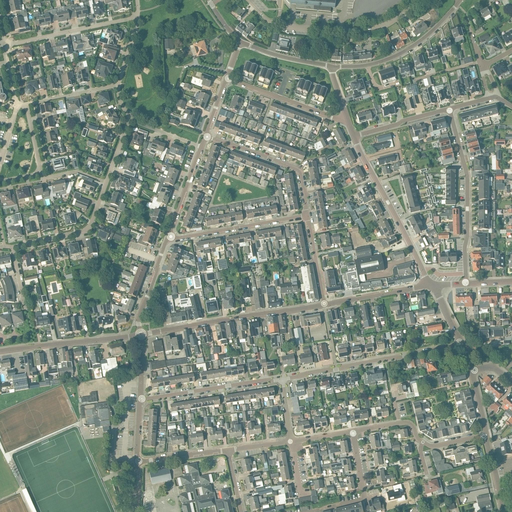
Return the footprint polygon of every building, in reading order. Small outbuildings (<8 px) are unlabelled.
[(124,0),(115,0),(118,11),(119,11),(119,12),(123,11),(122,10),(127,9),(126,5),(126,4),(125,1),(125,2),(124,0)] [(286,0),(287,1),(290,1),(290,4),(296,5),(296,9),(331,12),(331,8),(335,8),(335,0),(286,0)] [(88,2),(90,9),(93,8),(95,15),(97,14),(100,16),(101,13),(104,13),(103,11),(104,10),(103,6),(102,6),(102,4),(100,4),(97,2),(95,5),(93,5),(92,1),(89,1),(89,2),(88,2)] [(80,7),(83,18),(85,18),(85,17),(88,16),(87,10),(90,9),(88,2),(83,3),(83,7),(80,7)] [(70,6),(72,13),(75,12),(77,19),(80,18),(80,19),(83,18),(80,7),(77,8),(77,5),(70,6)] [(20,6),(10,8),(12,13),(20,11),(20,15),(27,14),(26,10),(22,11),(20,6)] [(72,13),(70,6),(64,7),(65,11),(62,11),(64,22),(67,22),(67,21),(69,20),(68,14),(72,13)] [(243,11),(240,8),(236,13),(239,16),(238,16),(241,18),(246,13),(243,11)] [(52,10),(53,17),(57,16),(58,23),(61,22),(61,23),(64,22),(62,11),(59,12),(58,9),(52,10)] [(495,12),(493,9),(489,11),(487,9),(480,13),(484,19),(495,12)] [(43,15),(45,26),(48,26),(48,25),(51,24),(49,18),(53,17),(52,10),(46,11),(46,15),(43,15)] [(45,26),(43,15),(40,16),(39,13),(33,14),(35,21),(38,20),(40,27),(43,26),(43,27),(45,26)] [(27,14),(20,15),(21,18),(13,20),(12,20),(12,24),(14,23),(14,25),(24,23),(23,18),(27,17),(27,14)] [(476,17),(471,21),(474,26),(479,22),(476,17)] [(24,23),(14,25),(15,31),(23,29),(24,32),(30,31),(30,28),(25,29),(24,23)] [(250,24),(249,23),(246,26),(248,27),(246,30),(239,24),(236,29),(246,37),(250,33),(254,27),(250,24)] [(424,24),(417,30),(412,33),(415,37),(420,33),(420,34),(427,28),(424,24)] [(106,33),(110,34),(109,38),(110,38),(109,44),(114,46),(115,42),(116,40),(119,41),(122,33),(107,29),(106,33)] [(460,29),(452,31),(454,39),(463,37),(460,29)] [(502,37),(507,44),(511,41),(511,29),(506,33),(507,34),(502,37)] [(404,45),(402,41),(409,37),(406,34),(405,33),(404,31),(398,34),(390,38),(393,45),(394,45),(397,49),(404,45)] [(82,41),(73,43),(75,50),(84,48),(84,50),(94,48),(92,36),(89,37),(89,35),(84,36),(84,38),(82,38),(82,41)] [(489,51),(488,52),(490,54),(491,54),(491,55),(500,50),(497,45),(501,43),(497,37),(492,40),(493,42),(486,46),(489,51)] [(173,39),(163,40),(163,50),(173,49),(173,39)] [(448,39),(439,42),(442,52),(451,50),(448,39)] [(61,42),(63,53),(66,52),(67,55),(73,54),(72,47),(68,48),(66,42),(64,42),(63,41),(61,42)] [(63,53),(61,42),(58,43),(55,44),(57,52),(53,53),(54,58),(58,57),(61,57),(60,53),(63,53)] [(204,42),(193,45),(197,57),(203,55),(203,56),(207,55),(205,47),(204,42)] [(288,52),(289,44),(278,42),(276,50),(288,52)] [(24,51),(17,53),(18,60),(22,59),(23,62),(28,60),(27,57),(31,56),(30,50),(31,50),(30,45),(23,47),(24,51)] [(55,60),(54,58),(53,53),(50,53),(48,45),(40,47),(42,58),(48,57),(49,61),(55,60)] [(116,53),(111,52),(113,48),(104,45),(102,53),(106,54),(104,59),(113,62),(116,53)] [(352,60),(352,55),(352,50),(352,47),(349,47),(349,50),(348,50),(348,55),(343,55),(343,61),(352,60)] [(435,48),(426,51),(429,59),(437,56),(435,48)] [(340,61),(341,55),(338,55),(338,50),(331,50),(331,60),(337,60),(340,61)] [(355,52),(354,50),(352,50),(352,55),(353,55),(353,61),(362,60),(371,58),(371,54),(365,54),(365,51),(355,52)] [(422,57),(413,59),(415,67),(424,65),(422,57)] [(64,61),(57,63),(58,66),(51,68),(52,71),(65,69),(64,61)] [(247,79),(252,64),(249,62),(248,64),(246,63),(245,66),(244,66),(243,68),(244,68),(241,77),(247,79)] [(105,76),(104,74),(107,72),(109,73),(110,73),(112,67),(111,67),(99,63),(98,63),(95,75),(96,75),(97,76),(98,77),(99,76),(100,77),(102,76),(103,77),(105,76)] [(502,63),(493,68),(494,69),(493,70),(495,74),(496,73),(498,77),(510,71),(511,74),(511,65),(505,68),(502,63)] [(252,64),(247,79),(252,81),(255,72),(256,73),(257,71),(256,70),(257,67),(255,66),(256,65),(252,64)] [(407,65),(398,67),(401,75),(409,73),(410,76),(414,75),(412,68),(408,69),(407,65)] [(29,66),(20,68),(20,71),(21,75),(21,74),(22,79),(23,78),(24,80),(27,79),(27,78),(31,77),(29,66)] [(85,72),(77,74),(79,84),(87,82),(86,76),(89,75),(88,67),(84,68),(85,72)] [(263,85),(268,69),(265,68),(264,70),(262,69),(261,72),(260,72),(259,74),(260,74),(257,83),(263,85)] [(379,72),(383,85),(396,81),(392,68),(379,72)] [(268,69),(263,85),(268,87),(271,78),(272,78),(273,76),(272,76),(273,73),(271,72),(272,71),(268,69)] [(67,76),(61,77),(64,87),(71,86),(70,80),(73,79),(72,72),(66,74),(67,76)] [(204,80),(202,85),(209,87),(211,81),(209,80),(210,77),(203,74),(201,79),(204,80)] [(51,90),(58,89),(57,84),(60,83),(59,75),(48,77),(51,90)] [(456,98),(456,99),(460,98),(459,97),(464,96),(461,85),(464,84),(462,77),(458,78),(460,83),(451,85),(455,99),(456,98)] [(470,83),(469,79),(464,80),(467,92),(470,91),(471,94),(473,94),(476,95),(478,94),(479,92),(478,87),(479,87),(479,86),(478,84),(477,84),(477,82),(470,83)] [(300,96),(306,81),(303,80),(302,81),(300,80),(298,84),(298,83),(297,85),(298,86),(295,94),(300,96)] [(310,90),(310,88),(311,84),(309,84),(309,82),(306,81),(300,96),(306,98),(309,90),(310,90)] [(365,90),(361,81),(358,82),(357,81),(354,83),(350,84),(350,86),(349,86),(351,91),(352,90),(352,91),(353,91),(354,95),(352,95),(354,99),(361,97),(360,93),(358,93),(358,92),(365,90)] [(27,88),(25,91),(25,94),(28,96),(31,95),(33,92),(33,91),(38,90),(37,85),(35,85),(35,82),(26,84),(27,88)] [(316,102),(322,87),(319,85),(318,87),(316,86),(314,89),(313,91),(314,91),(311,100),(316,102)] [(419,95),(416,85),(405,88),(406,93),(413,91),(415,96),(419,95)] [(449,100),(447,94),(451,93),(449,85),(443,87),(444,90),(438,92),(441,102),(442,102),(442,103),(445,102),(445,101),(449,100)] [(322,87),(316,102),(322,104),(325,96),(326,96),(326,94),(327,90),(325,89),(325,88),(322,87)] [(428,106),(428,107),(431,106),(431,105),(435,104),(431,90),(423,92),(423,93),(422,93),(424,102),(425,102),(426,106),(428,106)] [(102,95),(98,96),(101,106),(105,105),(105,103),(109,103),(108,98),(109,98),(108,93),(101,94),(102,95)] [(174,102),(184,106),(186,102),(180,100),(182,95),(177,93),(174,102)] [(195,99),(206,104),(209,97),(200,94),(197,93),(196,97),(195,99)] [(232,102),(242,106),(243,102),(242,102),(243,99),(235,96),(232,102)] [(415,105),(418,104),(416,97),(411,98),(411,99),(405,101),(408,111),(414,109),(413,105),(414,105),(415,105)] [(206,104),(195,99),(191,98),(189,101),(197,104),(196,107),(204,110),(206,104)] [(82,108),(79,108),(77,101),(67,103),(69,112),(76,110),(76,113),(79,113),(81,123),(85,122),(82,108)] [(254,113),(257,104),(251,101),(248,110),(251,111),(251,112),(254,113)] [(381,109),(384,117),(388,116),(391,115),(395,114),(394,110),(400,109),(398,101),(392,103),(393,106),(381,109)] [(240,109),(242,106),(232,102),(230,109),(238,112),(239,108),(240,109)] [(257,104),(254,113),(257,114),(257,113),(261,114),(264,106),(257,104)] [(269,111),(275,113),(278,106),(272,104),(269,111)] [(49,116),(57,115),(55,109),(51,109),(50,105),(40,107),(41,110),(40,111),(41,113),(41,114),(42,115),(49,113),(49,116)] [(278,106),(275,113),(281,115),(283,108),(278,106)] [(478,110),(480,120),(498,115),(496,106),(478,110)] [(95,112),(97,115),(99,117),(105,113),(109,119),(108,122),(115,125),(117,119),(117,118),(114,112),(113,113),(111,109),(109,111),(108,107),(100,109),(100,110),(95,112)] [(286,117),(289,110),(283,108),(281,115),(279,121),(281,122),(282,120),(285,121),(286,117)] [(359,123),(372,119),(371,116),(376,114),(375,109),(369,111),(356,115),(357,118),(358,120),(357,121),(357,123),(359,123)] [(292,120),(295,113),(289,110),(286,117),(292,120)] [(480,120),(478,110),(460,115),(462,124),(480,120)] [(188,119),(196,122),(199,115),(186,111),(185,114),(189,115),(188,119)] [(295,113),(292,120),(298,122),(301,115),(295,113)] [(57,115),(49,116),(49,117),(49,120),(43,121),(45,129),(55,127),(53,122),(56,121),(56,119),(57,118),(57,115)] [(304,124),(306,117),(301,115),(298,122),(300,122),(304,124)] [(309,126),(312,119),(306,117),(304,124),(302,127),(305,128),(306,125),(309,126)] [(196,122),(188,119),(187,122),(182,120),(181,123),(194,128),(196,122)] [(316,128),(318,121),(312,119),(309,126),(307,133),(305,138),(311,141),(313,139),(314,136),(309,134),(310,132),(311,132),(313,127),(316,128)] [(437,121),(439,131),(446,129),(443,120),(437,121)] [(439,131),(437,121),(430,123),(433,132),(439,131)] [(224,132),(227,125),(221,123),(218,130),(224,132)] [(89,124),(87,129),(97,132),(99,127),(89,124)] [(224,132),(230,134),(232,128),(227,125),(224,132)] [(418,126),(422,139),(425,138),(424,135),(430,133),(428,126),(425,127),(424,125),(420,126),(420,125),(418,126)] [(422,139),(418,126),(416,127),(412,128),(413,130),(410,131),(412,138),(417,137),(418,140),(422,139)] [(230,134),(236,136),(238,130),(232,128),(230,134)] [(52,134),(46,135),(48,143),(57,141),(55,134),(58,133),(57,129),(51,131),(52,134)] [(337,141),(344,138),(340,129),(333,132),(337,141)] [(140,147),(143,139),(145,140),(148,133),(139,130),(137,133),(136,133),(132,144),(140,147)] [(236,136),(241,139),(244,132),(238,130),(236,136)] [(474,133),(474,130),(471,131),(472,134),(465,135),(467,141),(473,139),(476,138),(477,138),(477,137),(478,137),(477,133),(476,133),(475,133),(474,133)] [(249,134),(244,132),(241,139),(247,141),(251,131),(249,134)] [(247,141),(253,143),(256,134),(256,133),(251,131),(247,141)] [(103,132),(100,141),(107,143),(107,142),(111,143),(113,137),(110,136),(110,134),(103,132)] [(256,134),(253,143),(259,145),(261,138),(257,137),(258,134),(256,134)] [(375,152),(389,148),(393,147),(391,140),(392,140),(390,134),(376,138),(378,144),(387,141),(387,142),(373,145),(375,152)] [(344,138),(337,141),(340,146),(342,145),(343,147),(347,146),(345,143),(346,143),(344,138)] [(477,141),(476,138),(473,139),(474,141),(467,143),(469,149),(479,146),(479,145),(480,145),(479,141),(478,141),(477,141)] [(268,149),(271,142),(265,139),(262,146),(268,149)] [(329,145),(334,143),(332,140),(327,142),(326,139),(320,142),(323,148),(328,145),(329,145)] [(442,142),(441,139),(442,139),(441,139),(438,140),(439,142),(438,143),(437,144),(438,148),(439,147),(440,148),(441,148),(450,145),(448,140),(442,142)] [(89,140),(87,145),(95,148),(97,143),(89,140)] [(156,151),(159,142),(153,140),(152,144),(149,143),(147,149),(150,150),(149,151),(150,153),(155,155),(156,151)] [(159,142),(156,151),(162,153),(162,154),(160,160),(157,159),(156,161),(159,162),(159,160),(162,161),(165,154),(167,149),(164,147),(165,145),(159,142)] [(268,149),(274,151),(277,144),(271,142),(268,149)] [(62,143),(59,143),(54,144),(55,147),(49,148),(50,155),(51,156),(54,156),(54,154),(58,154),(58,155),(65,153),(63,148),(62,143)] [(175,154),(178,147),(172,144),(168,155),(174,157),(175,154)] [(274,151),(280,153),(282,146),(277,144),(274,151)] [(444,150),(443,147),(450,145),(441,148),(441,150),(440,151),(439,152),(440,156),(442,155),(442,156),(452,153),(450,148),(444,150)] [(219,148),(213,146),(210,152),(217,155),(219,150),(224,152),(223,155),(226,157),(228,152),(228,150),(226,149),(219,147),(219,148)] [(280,153),(286,155),(288,148),(282,146),(280,153)] [(479,147),(479,146),(469,149),(470,154),(477,152),(478,155),(477,155),(481,154),(480,154),(479,151),(480,151),(482,150),(481,146),(479,147)] [(99,149),(98,149),(95,148),(93,154),(105,158),(107,152),(105,152),(106,149),(100,147),(99,149)] [(178,147),(175,154),(181,157),(181,158),(179,163),(182,164),(183,159),(184,159),(186,153),(183,152),(184,149),(178,147)] [(286,155),(291,157),(294,150),(288,148),(286,155)] [(343,160),(353,155),(350,150),(349,151),(348,148),(340,153),(342,156),(341,156),(343,160)] [(291,157),(297,159),(300,152),(294,150),(291,157)] [(217,155),(210,152),(208,158),(215,160),(217,155)] [(231,152),(228,159),(227,163),(233,165),(236,154),(231,152)] [(300,152),(297,159),(303,161),(306,154),(300,152)] [(452,162),(452,159),(453,158),(452,153),(442,156),(442,157),(440,157),(443,165),(453,162),(453,161),(452,162)] [(242,156),(236,154),(233,165),(238,167),(242,156)] [(379,166),(395,162),(399,161),(397,154),(393,155),(377,159),(379,166)] [(124,164),(134,168),(139,156),(136,155),(133,162),(126,159),(125,162),(125,161),(124,164)] [(350,166),(352,165),(356,163),(354,161),(355,160),(353,155),(343,160),(346,165),(349,163),(350,166)] [(101,173),(103,169),(102,168),(103,165),(96,162),(97,159),(90,156),(88,161),(92,162),(90,169),(100,173),(100,172),(101,173)] [(243,165),(245,166),(248,159),(242,156),(238,167),(242,168),(243,165)] [(54,165),(52,165),(54,170),(65,168),(63,160),(66,160),(65,157),(56,158),(57,162),(54,162),(54,165)] [(325,167),(327,166),(326,163),(325,157),(319,158),(320,164),(323,163),(323,164),(320,165),(316,165),(315,162),(308,163),(309,170),(319,168),(325,167)] [(206,163),(213,166),(214,163),(219,165),(218,166),(222,167),(224,163),(220,162),(215,160),(208,158),(206,163)] [(245,166),(251,168),(250,170),(254,161),(248,159),(245,166)] [(253,169),(257,170),(259,163),(254,161),(250,170),(252,171),(253,169)] [(204,169),(211,172),(213,166),(206,163),(204,169)] [(257,170),(262,172),(265,165),(259,163),(257,170)] [(409,173),(411,172),(409,165),(399,167),(399,165),(400,165),(399,163),(394,164),(394,165),(388,167),(382,168),(384,176),(390,174),(389,170),(393,169),(394,172),(397,172),(397,171),(399,170),(401,175),(409,173)] [(134,168),(124,164),(123,167),(124,167),(123,170),(129,172),(128,176),(127,175),(127,176),(134,178),(136,172),(133,171),(134,168)] [(176,179),(178,172),(172,169),(173,167),(167,165),(165,171),(169,172),(167,176),(176,179)] [(262,172),(268,174),(271,167),(265,165),(262,172)] [(488,174),(488,165),(484,165),(474,165),(474,169),(475,169),(475,171),(482,171),(482,174),(488,174)] [(351,174),(354,173),(355,176),(362,173),(360,168),(359,169),(358,166),(349,170),(351,174)] [(271,167),(268,174),(274,176),(277,169),(271,167)] [(209,177),(211,172),(204,169),(202,175),(209,177)] [(496,170),(496,180),(502,180),(504,180),(504,175),(501,175),(501,170),(500,170),(496,170)] [(365,181),(364,178),(362,173),(355,176),(357,180),(355,181),(357,185),(365,181)] [(207,183),(209,177),(202,175),(200,180),(207,183)] [(142,181),(134,178),(127,176),(126,179),(120,177),(118,182),(117,182),(116,185),(117,186),(116,187),(120,188),(120,189),(123,190),(124,190),(127,191),(129,186),(134,188),(135,183),(142,186),(142,184),(143,183),(142,181)] [(173,186),(176,179),(167,176),(166,180),(162,178),(160,184),(159,184),(166,187),(167,184),(173,186)] [(82,177),(81,180),(84,181),(82,188),(93,192),(95,185),(87,182),(88,179),(82,177)] [(319,180),(311,181),(312,187),(320,186),(319,183),(323,183),(326,183),(327,183),(328,188),(333,187),(332,182),(331,182),(331,178),(327,179),(327,178),(322,179),(319,180)] [(342,187),(346,185),(346,184),(353,181),(352,178),(345,182),(341,184),(342,187)] [(205,188),(207,183),(200,180),(198,186),(199,186),(197,190),(207,194),(209,190),(205,188)] [(502,185),(502,180),(496,180),(496,190),(509,190),(509,187),(504,187),(504,184),(502,185)] [(58,183),(60,193),(66,191),(67,194),(69,194),(71,188),(71,186),(65,187),(64,182),(61,182),(58,183)] [(60,193),(58,183),(54,184),(51,184),(52,190),(49,190),(50,198),(56,196),(55,193),(60,193)] [(156,194),(168,198),(171,192),(165,189),(166,187),(159,184),(157,190),(156,194)] [(359,191),(362,190),(365,194),(371,191),(368,186),(366,184),(358,188),(359,191)] [(41,186),(33,188),(35,196),(41,195),(42,198),(49,196),(47,189),(42,190),(41,186)] [(325,197),(337,195),(337,193),(335,193),(334,188),(326,190),(326,194),(329,193),(329,195),(325,196),(325,197)] [(21,191),(17,192),(18,200),(18,203),(25,202),(24,199),(29,198),(29,201),(34,200),(32,193),(28,194),(27,189),(23,190),(22,189),(21,189),(21,191)] [(371,191),(365,194),(367,199),(369,198),(370,201),(374,199),(373,196),(374,196),(371,191)] [(75,192),(73,198),(76,200),(74,206),(86,210),(89,202),(80,198),(81,194),(75,192)] [(9,193),(0,195),(2,203),(7,202),(8,206),(15,205),(14,199),(10,200),(9,193)] [(131,215),(132,211),(124,209),(125,206),(121,205),(122,203),(120,203),(122,196),(114,193),(110,203),(118,206),(117,210),(131,215)] [(202,195),(195,193),(193,199),(200,201),(202,195)] [(158,199),(154,197),(152,204),(159,207),(160,203),(166,205),(168,198),(156,194),(155,194),(159,196),(158,199)] [(142,200),(137,198),(134,207),(139,209),(142,200)] [(191,204),(198,207),(200,201),(193,199),(191,204)] [(350,202),(346,204),(347,208),(350,213),(354,210),(353,207),(354,207),(352,204),(351,205),(350,202)] [(374,212),(380,208),(378,204),(377,204),(375,202),(370,205),(374,212)] [(152,204),(150,208),(156,210),(151,221),(160,224),(164,213),(158,210),(159,207),(152,204)] [(189,210),(196,212),(198,207),(191,204),(189,210)] [(258,210),(255,210),(254,207),(251,208),(251,207),(253,218),(259,217),(258,210)] [(335,208),(317,211),(318,217),(325,216),(325,213),(328,212),(336,210),(335,208)] [(377,219),(379,218),(383,216),(382,214),(383,214),(380,208),(374,212),(377,219)] [(65,215),(63,217),(64,219),(65,220),(66,226),(76,224),(75,222),(76,222),(79,218),(82,214),(75,209),(73,212),(73,214),(68,215),(67,214),(65,215)] [(116,225),(121,213),(114,210),(113,214),(107,211),(106,214),(108,215),(106,220),(109,221),(108,222),(113,224),(116,225)] [(187,216),(194,218),(196,212),(189,210),(187,216)] [(35,227),(39,226),(37,216),(29,218),(31,224),(26,225),(28,234),(36,233),(35,227)] [(185,221),(192,224),(194,218),(187,216),(185,221)] [(411,226),(419,222),(419,221),(419,222),(417,217),(409,221),(411,226)] [(383,230),(389,226),(387,221),(386,222),(385,219),(381,221),(382,224),(380,225),(383,230)] [(43,231),(53,229),(52,220),(41,223),(43,231)] [(192,224),(185,221),(183,227),(190,230),(196,229),(201,228),(201,225),(196,225),(192,224)] [(413,230),(422,226),(419,222),(411,226),(413,230)] [(145,235),(154,238),(155,235),(157,236),(158,232),(156,232),(157,231),(153,230),(154,227),(145,223),(143,228),(147,229),(145,235)] [(9,238),(21,236),(19,224),(14,225),(15,228),(8,229),(9,238)] [(294,230),(289,231),(289,233),(302,231),(301,225),(293,226),(294,230)] [(389,226),(383,230),(379,232),(381,237),(384,235),(386,237),(392,234),(391,232),(392,231),(389,226)] [(422,226),(413,230),(413,231),(416,235),(424,231),(422,227),(422,226)] [(114,232),(106,228),(104,231),(101,229),(97,238),(101,239),(101,240),(104,242),(105,241),(106,241),(108,237),(111,238),(114,232)] [(280,230),(280,229),(274,230),(275,237),(276,241),(278,241),(282,241),(281,236),(284,235),(283,229),(280,230)] [(426,233),(428,238),(429,238),(431,237),(436,234),(434,229),(426,233)] [(116,232),(113,237),(121,240),(123,235),(116,232)] [(263,239),(262,232),(256,233),(257,240),(261,240),(261,244),(262,244),(263,248),(266,247),(266,244),(264,244),(263,239)] [(489,233),(482,233),(482,236),(475,236),(475,238),(474,238),(474,242),(485,242),(485,236),(489,236),(489,233)] [(154,238),(145,235),(143,235),(142,237),(140,237),(137,243),(147,247),(148,244),(152,245),(153,245),(155,242),(153,241),(154,238)] [(384,249),(397,242),(394,236),(381,243),(384,249)] [(296,242),(291,242),(291,245),(292,245),(304,243),(303,237),(296,238),(296,242)] [(432,240),(431,237),(429,238),(428,238),(426,239),(425,237),(418,241),(422,249),(428,247),(427,244),(433,241),(432,240)] [(214,240),(216,252),(217,251),(217,252),(224,251),(222,240),(220,241),(220,239),(214,240)] [(340,239),(322,242),(322,244),(322,245),(321,246),(321,248),(322,248),(323,248),(323,249),(330,248),(330,245),(337,244),(341,244),(340,239)] [(216,252),(214,240),(208,241),(209,249),(212,248),(212,253),(214,253),(215,256),(218,255),(217,252),(217,251),(216,252)] [(92,254),(97,253),(94,241),(85,243),(88,253),(84,253),(85,260),(93,258),(92,254)] [(202,242),(196,244),(193,245),(195,251),(197,251),(200,251),(200,255),(201,255),(202,259),(203,259),(205,258),(206,258),(206,254),(204,255),(202,242)] [(475,246),(475,248),(482,248),(482,253),(491,252),(491,248),(485,248),(485,242),(474,242),(474,246),(475,246)] [(76,259),(84,257),(82,250),(78,251),(77,244),(72,245),(68,246),(69,250),(70,250),(71,256),(75,255),(76,259)] [(357,260),(372,257),(369,246),(354,250),(357,260)] [(191,262),(191,260),(194,262),(194,257),(186,254),(187,252),(182,250),(175,247),(173,253),(183,257),(184,256),(188,258),(187,261),(191,262)] [(63,257),(67,256),(65,248),(61,249),(61,248),(57,249),(56,248),(54,248),(54,250),(53,250),(55,260),(59,259),(60,259),(62,259),(62,258),(63,258),(63,257)] [(46,266),(52,264),(51,258),(47,258),(46,251),(45,251),(44,250),(42,251),(41,252),(38,253),(41,263),(45,262),(46,266)] [(396,260),(404,258),(402,252),(398,253),(398,252),(394,253),(394,254),(391,255),(392,260),(395,259),(396,260)] [(473,271),(480,271),(479,259),(482,259),(482,258),(482,253),(481,253),(481,252),(471,253),(471,259),(475,259),(476,262),(473,262),(473,271)] [(495,259),(494,259),(494,260),(497,260),(496,268),(497,268),(498,269),(500,269),(500,268),(503,268),(503,256),(498,256),(498,252),(494,252),(495,259)] [(183,257),(173,253),(170,259),(178,262),(179,259),(183,261),(183,260),(195,264),(195,262),(194,262),(191,260),(191,262),(187,261),(188,258),(184,256),(183,257)] [(26,261),(27,268),(36,266),(34,259),(31,260),(30,255),(22,256),(23,261),(26,261)] [(290,258),(288,258),(289,264),(295,263),(295,260),(299,259),(300,266),(305,265),(305,262),(307,261),(306,255),(299,256),(293,257),(290,258)] [(381,255),(354,261),(355,266),(357,276),(364,275),(384,271),(381,255)] [(178,262),(170,259),(168,265),(179,269),(180,267),(180,268),(181,267),(177,265),(178,262)] [(219,270),(228,269),(226,259),(217,261),(219,270)] [(487,272),(487,271),(492,270),(492,261),(487,261),(487,264),(483,264),(483,271),(484,271),(485,272),(487,272)] [(206,267),(205,262),(202,263),(202,266),(197,267),(199,273),(207,271),(207,267),(206,267)] [(415,280),(414,275),(412,262),(397,266),(395,267),(392,271),(393,274),(392,274),(393,276),(398,275),(398,276),(402,275),(402,276),(404,284),(414,282),(415,280)] [(147,268),(139,265),(138,268),(134,267),(133,270),(137,271),(145,274),(147,268)] [(179,269),(168,265),(166,271),(174,273),(174,272),(182,275),(183,272),(184,269),(180,268),(180,267),(179,269)] [(305,265),(300,266),(301,268),(302,273),(303,277),(303,281),(304,285),(304,287),(305,292),(307,303),(311,302),(318,301),(317,296),(312,266),(307,267),(306,265),(305,265)] [(347,268),(340,269),(341,275),(344,275),(346,285),(345,285),(346,291),(352,289),(359,288),(359,284),(355,266),(347,268)] [(301,268),(290,269),(290,270),(291,278),(291,284),(292,293),(298,292),(300,292),(299,287),(297,287),(297,283),(296,277),(295,278),(295,274),(296,274),(302,273),(301,268)] [(145,274),(137,271),(135,277),(142,280),(145,274)] [(334,277),(333,271),(324,272),(326,287),(327,293),(328,294),(334,293),(334,292),(341,291),(340,286),(342,286),(341,283),(335,284),(334,277)] [(127,274),(127,276),(130,277),(129,282),(133,283),(140,286),(142,280),(135,277),(131,276),(132,274),(128,273),(127,274)] [(214,273),(206,274),(207,282),(215,280),(214,273)] [(201,288),(199,275),(199,276),(192,277),(194,289),(201,288)] [(393,277),(395,286),(404,284),(402,276),(398,277),(398,278),(394,279),(394,277),(393,277)] [(0,281),(1,285),(2,288),(12,286),(10,281),(8,277),(0,281)] [(267,294),(266,289),(264,277),(261,277),(262,279),(260,279),(256,279),(257,288),(253,288),(256,310),(264,309),(262,295),(267,294)] [(395,286),(393,277),(391,278),(391,279),(386,280),(386,279),(386,282),(387,287),(395,286)] [(282,278),(279,279),(279,280),(280,285),(280,287),(280,292),(281,294),(285,293),(292,293),(291,284),(282,285),(282,278)] [(244,298),(247,298),(250,297),(247,280),(241,281),(244,298)] [(365,283),(359,284),(359,288),(360,290),(371,288),(370,283),(370,280),(365,281),(365,283)] [(127,286),(127,287),(138,292),(140,286),(133,283),(131,286),(128,285),(127,286)] [(126,289),(126,290),(129,292),(128,295),(136,297),(138,292),(127,287),(127,286),(123,284),(122,288),(126,289)] [(12,286),(2,288),(3,292),(4,295),(14,294),(13,290),(12,286)] [(226,295),(229,309),(234,308),(232,295),(233,294),(232,288),(225,289),(226,295)] [(276,301),(276,299),(275,293),(274,293),(273,288),(266,289),(267,294),(269,308),(280,307),(279,300),(276,301)] [(417,298),(417,301),(420,301),(421,308),(426,307),(425,300),(424,292),(410,294),(410,299),(417,298)] [(14,294),(4,295),(4,296),(4,299),(4,302),(14,303),(14,298),(14,294)] [(464,295),(464,303),(465,307),(472,307),(472,294),(464,295)] [(509,303),(510,303),(509,294),(501,295),(501,301),(502,305),(502,309),(505,308),(505,305),(509,305),(509,303)] [(464,303),(464,295),(456,295),(456,303),(464,303)] [(489,301),(489,295),(481,296),(482,309),(485,309),(485,301),(489,301)] [(494,314),(500,314),(500,309),(497,309),(498,306),(497,295),(489,295),(489,301),(489,305),(493,304),(494,306),(494,314)] [(176,323),(174,312),(171,296),(167,297),(167,298),(171,324),(176,323)] [(202,318),(197,297),(183,300),(184,308),(192,307),(193,311),(195,320),(202,318)] [(171,324),(167,298),(162,299),(163,305),(164,305),(164,309),(163,309),(166,324),(171,324)] [(124,304),(132,307),(134,302),(126,299),(124,304)] [(210,300),(206,301),(206,304),(208,313),(218,311),(216,302),(210,303),(210,300)] [(404,313),(399,314),(399,310),(398,303),(390,305),(391,311),(395,311),(397,320),(404,318),(404,313)] [(130,313),(132,307),(124,304),(123,305),(122,308),(113,304),(113,305),(114,310),(113,310),(114,312),(116,311),(117,311),(118,309),(130,313)] [(109,306),(109,305),(102,306),(104,318),(102,319),(102,318),(98,318),(99,324),(102,324),(103,325),(110,324),(109,317),(108,318),(107,315),(111,314),(110,310),(113,310),(114,310),(113,305),(109,306)] [(371,320),(369,321),(367,306),(361,307),(365,328),(373,327),(371,320)] [(185,312),(187,321),(192,320),(190,311),(193,311),(192,307),(184,308),(185,310),(185,312)] [(380,318),(380,319),(381,323),(384,322),(383,318),(384,318),(382,307),(375,308),(377,319),(380,318)] [(417,311),(412,312),(413,318),(418,317),(434,314),(433,308),(417,311)] [(349,317),(351,316),(352,320),(357,319),(356,313),(353,313),(352,309),(344,310),(345,318),(346,317),(346,319),(347,320),(349,319),(349,318),(349,317)] [(174,312),(176,323),(187,321),(185,312),(185,310),(174,312)] [(123,316),(120,317),(119,315),(118,315),(118,311),(117,311),(116,311),(114,312),(113,312),(114,316),(116,316),(118,324),(126,322),(125,317),(123,317),(123,316)] [(328,313),(327,313),(330,325),(336,324),(338,333),(345,332),(342,312),(339,313),(338,311),(337,311),(328,312),(328,313)] [(37,327),(40,326),(40,327),(43,327),(43,326),(42,318),(41,312),(35,313),(36,319),(37,327)] [(48,317),(47,313),(41,314),(41,312),(42,318),(43,326),(44,326),(44,327),(47,326),(46,325),(49,324),(48,317)] [(412,312),(405,314),(407,326),(414,324),(412,312)] [(8,314),(11,325),(10,322),(13,322),(14,325),(23,323),(21,314),(16,315),(15,313),(8,314)] [(11,325),(8,314),(8,316),(3,317),(3,315),(0,316),(0,324),(1,324),(2,327),(11,325)] [(315,316),(315,314),(311,315),(311,316),(310,316),(311,327),(321,325),(320,315),(315,316)] [(284,316),(278,317),(281,335),(287,334),(284,316)] [(311,327),(310,316),(300,318),(301,328),(311,327)] [(70,318),(72,332),(80,331),(79,326),(82,325),(81,321),(78,321),(77,317),(70,318)] [(276,317),(268,318),(270,334),(279,333),(276,317)] [(72,332),(70,318),(61,320),(62,324),(60,324),(61,328),(65,328),(66,333),(72,332)] [(251,321),(248,322),(250,336),(255,335),(254,329),(258,328),(257,320),(253,321),(253,320),(251,321)] [(244,321),(236,322),(240,340),(245,339),(244,331),(246,331),(244,321)] [(224,324),(227,339),(234,337),(232,328),(233,328),(232,323),(224,324)] [(227,343),(225,332),(224,324),(215,326),(218,341),(220,340),(221,344),(221,345),(227,344),(227,343)] [(424,334),(442,331),(440,324),(423,327),(424,334)] [(204,338),(205,344),(210,343),(207,327),(202,329),(204,338)] [(504,337),(503,327),(495,328),(488,328),(488,331),(480,332),(480,339),(485,339),(485,340),(488,339),(488,338),(489,338),(489,335),(494,335),(494,337),(504,337)] [(295,338),(296,345),(303,344),(301,328),(294,330),(295,338)] [(204,338),(202,329),(195,330),(197,338),(199,337),(200,341),(201,345),(205,344),(204,338)] [(191,344),(189,336),(188,331),(184,332),(185,340),(182,340),(184,348),(186,359),(190,358),(187,344),(190,344),(191,344)] [(401,340),(400,338),(403,338),(401,331),(395,332),(396,338),(393,338),(394,348),(402,347),(401,344),(402,344),(403,343),(402,341),(401,340)] [(195,335),(189,336),(191,344),(190,344),(191,347),(193,346),(195,355),(199,355),(197,346),(195,335)] [(278,347),(277,343),(280,342),(279,336),(271,337),(272,348),(278,347)] [(169,337),(163,338),(165,352),(172,351),(174,351),(174,352),(181,351),(178,338),(172,339),(172,338),(169,338),(169,337)] [(368,346),(364,347),(366,353),(374,352),(372,345),(371,340),(368,340),(368,346)] [(161,341),(152,342),(154,354),(158,353),(159,358),(164,357),(161,341)] [(378,351),(384,350),(383,341),(376,342),(378,351)] [(356,347),(351,348),(353,356),(361,354),(360,346),(359,347),(359,342),(355,343),(356,347)] [(110,356),(124,354),(123,343),(108,345),(110,356)] [(344,358),(343,357),(347,357),(346,350),(348,350),(347,344),(341,345),(342,350),(338,351),(339,358),(340,358),(340,359),(344,358)] [(317,347),(318,354),(326,353),(325,345),(317,347)] [(310,354),(310,351),(309,347),(303,348),(304,352),(304,355),(303,355),(303,356),(299,356),(300,364),(304,363),(304,365),(313,363),(311,353),(310,354)] [(62,369),(67,368),(65,353),(65,349),(59,350),(61,363),(62,369)] [(74,358),(78,357),(79,361),(83,361),(82,349),(73,351),(74,358)] [(281,353),(280,350),(276,350),(278,357),(281,356),(281,357),(282,357),(283,365),(287,365),(287,366),(295,364),(294,355),(286,356),(285,352),(281,353)] [(51,367),(48,367),(49,375),(58,373),(58,370),(55,351),(49,352),(51,367)] [(88,369),(93,369),(100,367),(98,351),(90,353),(91,362),(87,362),(88,369)] [(65,353),(67,368),(59,369),(60,376),(62,375),(63,378),(73,376),(70,352),(65,353)] [(326,353),(318,354),(319,362),(328,360),(326,353)] [(43,354),(35,355),(37,371),(40,370),(40,365),(44,365),(43,354)] [(36,368),(32,369),(30,356),(24,357),(27,377),(37,376),(36,368)] [(158,362),(150,363),(152,371),(166,368),(166,367),(165,361),(164,357),(159,358),(158,358),(158,362)] [(106,362),(101,363),(103,377),(119,374),(117,365),(116,358),(105,359),(106,362)] [(407,369),(424,366),(425,369),(427,369),(428,372),(437,370),(435,362),(427,364),(426,358),(406,362),(407,369)] [(4,361),(3,360),(1,361),(1,362),(0,362),(1,369),(6,368),(8,380),(10,380),(10,381),(13,381),(14,391),(29,389),(26,374),(15,376),(15,370),(11,371),(10,367),(11,367),(9,361),(4,361)] [(266,364),(266,360),(261,361),(262,368),(267,368),(267,371),(274,369),(276,369),(277,367),(277,365),(275,364),(274,364),(273,362),(266,364)] [(249,373),(250,373),(251,374),(253,374),(253,373),(258,372),(257,366),(256,366),(256,362),(246,364),(247,369),(249,369),(249,373)] [(373,371),(375,380),(382,379),(383,382),(386,381),(385,372),(381,372),(381,370),(377,371),(377,370),(373,371)] [(368,386),(376,384),(375,380),(373,371),(370,371),(370,372),(366,373),(366,375),(363,376),(365,385),(368,384),(368,386)] [(451,375),(450,372),(439,374),(440,379),(441,379),(442,384),(447,383),(453,382),(453,383),(466,380),(464,372),(451,375)] [(356,374),(349,375),(349,378),(346,379),(347,386),(354,385),(354,382),(358,382),(356,374)] [(486,376),(482,381),(487,386),(492,380),(486,376)] [(338,378),(338,377),(335,377),(335,378),(334,378),(335,382),(332,382),(332,383),(333,390),(334,390),(336,389),(337,389),(337,388),(340,388),(341,388),(341,390),(345,389),(345,386),(343,386),(343,383),(342,377),(338,378)] [(324,380),(324,379),(321,380),(321,381),(322,387),(326,386),(326,390),(325,390),(326,394),(333,393),(332,389),(330,389),(328,380),(324,380)] [(410,393),(406,394),(407,398),(419,396),(415,379),(409,381),(410,385),(412,385),(414,392),(410,393)] [(306,390),(308,398),(313,397),(312,393),(313,393),(312,389),(316,388),(315,382),(308,383),(309,389),(306,390)] [(491,397),(493,394),(498,388),(492,383),(486,389),(489,392),(487,394),(491,397)] [(297,393),(294,393),(294,397),(305,395),(304,391),(303,384),(296,385),(297,393)] [(397,386),(399,394),(406,393),(405,388),(409,387),(408,384),(404,385),(397,386)] [(498,388),(493,394),(499,400),(504,393),(498,388)] [(455,399),(470,395),(469,391),(469,389),(459,392),(460,394),(456,395),(455,397),(455,399)] [(82,404),(97,402),(96,392),(89,393),(90,397),(81,398),(82,404)] [(462,404),(472,401),(470,395),(455,399),(456,401),(457,402),(461,401),(462,404)] [(373,416),(376,415),(376,418),(378,418),(378,419),(381,418),(382,417),(379,397),(379,396),(376,396),(377,400),(376,401),(378,408),(373,408),(372,410),(373,416)] [(379,397),(382,417),(388,416),(387,409),(384,409),(383,404),(386,403),(385,399),(384,400),(384,397),(379,397)] [(509,408),(511,404),(511,400),(508,397),(503,403),(509,408)] [(214,406),(213,399),(207,400),(208,407),(212,406),(213,410),(211,410),(212,416),(215,415),(214,410),(214,406)] [(414,409),(429,405),(428,403),(427,402),(423,403),(422,400),(413,403),(413,404),(414,409)] [(458,411),(473,407),(472,401),(462,404),(462,406),(458,407),(457,409),(458,411)] [(493,410),(499,404),(496,402),(493,405),(492,404),(489,408),(493,411),(493,410)] [(87,428),(87,426),(95,425),(94,419),(99,418),(99,422),(100,422),(100,427),(102,427),(103,432),(109,432),(109,426),(110,426),(109,421),(110,421),(108,403),(80,407),(83,428),(87,428)] [(348,406),(349,410),(350,417),(354,416),(355,421),(361,420),(360,412),(355,413),(355,409),(354,408),(353,407),(352,407),(352,405),(348,406)] [(429,405),(414,409),(415,414),(425,412),(424,410),(429,409),(429,407),(429,405)] [(345,409),(341,409),(341,408),(340,409),(340,407),(337,407),(338,410),(340,424),(346,423),(345,416),(343,416),(343,413),(346,413),(345,409)] [(465,415),(474,413),(473,407),(458,411),(458,413),(460,414),(464,413),(465,415)] [(360,412),(361,420),(368,419),(367,411),(360,412)] [(425,412),(415,414),(417,420),(432,417),(431,415),(430,414),(425,415),(425,412)] [(253,419),(255,435),(260,434),(259,427),(256,427),(256,424),(255,424),(254,419),(255,419),(254,413),(252,413),(253,419)] [(466,422),(471,425),(475,419),(476,419),(474,413),(465,415),(465,418),(466,418),(467,421),(466,422)] [(432,417),(417,420),(418,426),(428,424),(427,421),(431,420),(432,419),(432,417)] [(452,420),(456,435),(462,433),(459,424),(457,424),(456,420),(454,419),(452,420)] [(448,426),(450,436),(456,435),(452,420),(450,420),(449,422),(450,426),(448,426)] [(233,424),(234,427),(235,437),(237,437),(237,438),(240,438),(240,437),(241,437),(240,425),(237,426),(237,421),(233,422),(233,424)] [(436,429),(438,439),(439,438),(444,437),(441,422),(438,423),(438,424),(439,428),(436,429)] [(441,422),(444,437),(449,436),(450,436),(448,426),(445,427),(444,423),(443,422),(441,422)] [(459,424),(462,433),(468,432),(467,431),(471,425),(466,422),(465,423),(462,424),(462,423),(459,424)] [(177,432),(174,432),(174,430),(175,430),(175,429),(176,429),(175,424),(168,425),(167,430),(171,430),(172,434),(174,433),(174,435),(170,435),(172,446),(177,445),(176,434),(178,434),(177,432)] [(216,429),(216,424),(214,424),(215,429),(216,440),(222,439),(221,432),(220,429),(216,429)] [(428,424),(418,426),(418,428),(419,432),(420,432),(426,436),(429,431),(428,430),(427,427),(428,427),(428,424)] [(429,431),(426,436),(432,439),(432,440),(437,439),(438,439),(436,429),(433,430),(433,431),(430,431),(429,431)] [(391,434),(395,433),(395,434),(400,434),(401,439),(407,438),(406,430),(400,431),(400,430),(388,431),(389,434),(391,433),(391,434)] [(371,434),(371,437),(370,437),(371,443),(378,442),(378,439),(379,439),(380,437),(380,432),(371,434)] [(511,449),(511,447),(511,443),(511,438),(507,440),(508,443),(500,444),(503,456),(511,454),(510,450),(511,449)] [(329,451),(348,448),(347,442),(340,443),(340,445),(333,446),(333,445),(327,446),(328,451),(329,451)] [(399,450),(399,448),(399,443),(391,444),(392,449),(393,451),(399,450)] [(405,454),(412,453),(410,445),(404,446),(405,454)] [(477,453),(476,446),(467,448),(468,454),(477,453)] [(310,456),(317,455),(319,454),(327,453),(326,451),(319,452),(319,451),(317,452),(316,448),(308,449),(310,456)] [(349,453),(348,448),(329,451),(329,454),(341,452),(342,454),(339,455),(340,458),(347,457),(346,454),(349,453)] [(468,454),(467,448),(464,449),(464,448),(463,448),(462,448),(461,448),(460,448),(459,448),(458,448),(457,449),(456,449),(456,450),(453,451),(454,456),(455,461),(456,465),(469,462),(469,460),(468,454)] [(454,456),(453,451),(453,449),(444,451),(445,458),(454,456)] [(276,458),(275,459),(275,460),(276,460),(276,462),(278,461),(278,462),(286,460),(285,453),(284,453),(284,450),(277,451),(277,455),(276,455),(276,458)] [(444,464),(443,464),(442,462),(441,461),(441,459),(441,458),(440,456),(440,455),(439,454),(438,453),(437,452),(436,452),(434,451),(433,451),(432,451),(431,451),(438,474),(453,470),(453,469),(452,468),(452,467),(451,466),(449,465),(448,465),(447,464),(445,464),(444,464)] [(318,461),(317,455),(310,456),(311,463),(318,461)] [(349,460),(346,460),(345,458),(340,459),(340,460),(341,460),(341,463),(331,465),(331,469),(350,466),(349,460)] [(242,468),(255,465),(255,462),(252,462),(252,459),(241,462),(242,468)] [(384,459),(373,460),(374,467),(378,466),(378,469),(387,467),(387,464),(385,464),(384,459)] [(311,463),(312,470),(329,466),(329,464),(322,466),(321,461),(318,462),(318,461),(311,463)] [(199,477),(196,464),(184,466),(186,474),(183,475),(183,477),(177,479),(179,487),(185,485),(186,494),(179,495),(181,503),(182,505),(181,505),(182,511),(232,511),(230,500),(229,500),(228,498),(229,497),(228,490),(220,491),(221,499),(216,501),(214,493),(212,493),(210,485),(209,486),(209,483),(212,483),(211,475),(199,477)] [(243,473),(250,472),(257,470),(255,465),(242,468),(241,469),(242,472),(243,472),(243,473)] [(321,475),(320,471),(322,471),(322,470),(330,469),(329,466),(312,470),(313,476),(321,475)] [(287,467),(280,468),(281,475),(288,474),(287,467)] [(384,476),(383,470),(386,470),(385,467),(387,467),(378,469),(378,471),(375,472),(376,478),(394,475),(394,474),(384,476)] [(483,481),(482,480),(483,479),(482,475),(481,474),(480,470),(474,472),(473,468),(466,469),(467,475),(470,475),(472,481),(477,480),(478,482),(483,481)] [(171,480),(168,469),(149,473),(152,484),(171,480)] [(246,485),(261,482),(261,481),(263,481),(263,479),(261,479),(260,479),(259,477),(260,476),(260,472),(252,474),(253,477),(245,479),(245,480),(243,480),(244,485),(246,484),(246,485)] [(282,482),(277,483),(278,483),(278,486),(285,485),(285,481),(290,480),(288,474),(281,475),(282,482)] [(385,482),(385,480),(389,479),(395,478),(394,475),(376,478),(377,484),(381,483),(381,486),(387,485),(386,482),(385,482)] [(315,490),(322,489),(322,491),(327,490),(327,492),(335,491),(334,487),(334,485),(331,485),(331,484),(330,484),(329,481),(333,480),(333,477),(328,477),(328,478),(324,478),(324,481),(314,482),(315,485),(314,486),(315,490)] [(334,487),(353,484),(352,478),(346,479),(346,482),(338,484),(337,480),(337,481),(336,477),(333,478),(334,485),(334,487)] [(414,480),(406,482),(407,489),(415,487),(414,480)] [(425,490),(426,494),(437,491),(438,494),(443,493),(441,486),(438,487),(436,481),(428,483),(429,484),(424,485),(426,489),(425,490)] [(261,482),(246,485),(246,486),(245,486),(246,490),(247,489),(247,491),(254,489),(254,486),(260,485),(259,482),(261,482)] [(393,492),(387,493),(388,501),(401,498),(399,493),(403,492),(402,490),(403,490),(403,489),(402,490),(401,484),(392,486),(393,492)] [(35,511),(26,489),(22,491),(31,511),(35,511)] [(292,493),(285,494),(278,495),(280,501),(285,500),(285,504),(292,503),(291,499),(293,499),(292,493)] [(486,511),(484,505),(491,503),(489,495),(476,498),(478,507),(479,507),(480,511),(477,511),(486,511)] [(250,505),(264,502),(266,501),(266,499),(261,500),(261,497),(249,499),(250,505)] [(373,501),(376,511),(384,510),(382,503),(379,503),(378,500),(373,501)] [(373,511),(376,511),(373,501),(368,502),(369,506),(366,507),(366,511),(373,511)] [(252,511),(259,509),(258,508),(262,507),(261,505),(266,504),(265,502),(264,502),(250,505),(252,511)]
